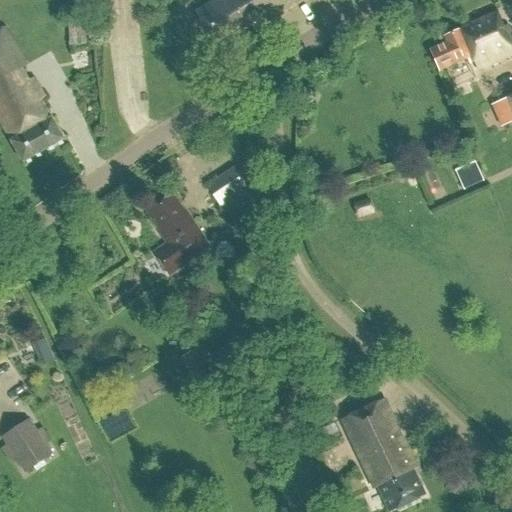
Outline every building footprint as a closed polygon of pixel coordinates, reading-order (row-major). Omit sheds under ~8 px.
[(280,18),(308,0),(212,0),(214,2),(195,15),(216,49),(252,26),(256,33),(267,25),(263,19),(277,12),(280,18)] [(478,0),(474,0),(468,3),(476,20),(486,16),(478,0)] [(496,13),(442,37),(445,43),(429,49),(439,71),(466,59),(468,64),(474,62),(477,70),(511,54),(511,40),(506,26),(502,28),(496,13)] [(88,47),(92,42),(91,19),(67,21),(69,48),(88,47)] [(40,54),(57,50),(50,22),(33,26),(40,54)] [(28,84),(19,69),(25,67),(3,30),(0,32),(0,124),(11,143),(9,144),(21,165),(62,141),(51,121),(49,122),(38,102),(42,100),(32,81),(28,84)] [(511,95),(499,102),(493,104),(503,127),(511,122),(511,95)] [(462,136),(481,136),(480,111),(462,111),(462,136)] [(235,170),(208,187),(228,218),(255,201),(235,170)] [(180,205),(208,191),(201,178),(173,192),(180,205)] [(183,213),(171,195),(146,213),(155,226),(158,224),(163,233),(159,236),(165,245),(152,253),(168,277),(208,250),(184,212),(183,213)] [(369,198),(352,203),(357,217),(373,212),(369,198)] [(202,345),(188,353),(199,373),(204,371),(214,365),(202,345)] [(393,511),(426,497),(413,471),(417,469),(385,400),(341,421),(374,490),(377,488),(388,511),(393,511)] [(2,438),(25,473),(52,455),(29,420),(2,438)] [(353,506),(348,495),(339,499),(344,510),(353,506)]
